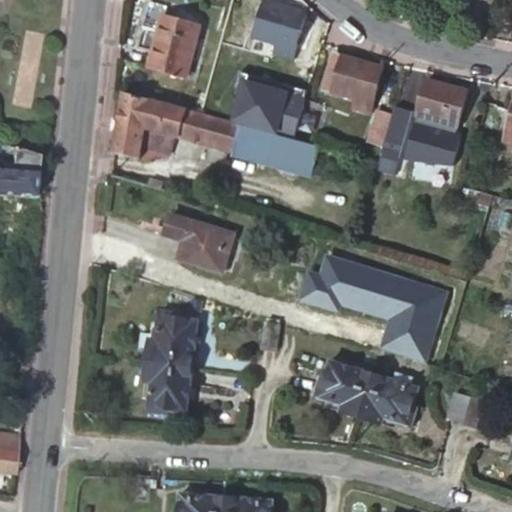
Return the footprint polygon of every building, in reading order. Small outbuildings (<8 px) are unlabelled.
[(306,9),(273,0),(266,0),(256,33),(278,39),(275,50),(291,55),(306,9)] [(200,24),(167,14),(152,64),(185,74),(200,24)] [(383,65),(343,53),(331,88),(356,95),(354,99),(370,105),(383,65)] [(453,136),(465,90),(424,78),(415,111),(395,105),(392,115),(376,169),(392,174),(397,156),(408,159),(450,164),(457,137),(453,136)] [(28,107),(31,95),(19,92),(22,81),(17,80),(11,102),(28,107)] [(127,91),(115,150),(140,155),(147,125),(232,149),(239,122),(200,111),(127,91)] [(383,143),(392,115),(378,110),(369,138),(383,143)] [(239,122),(232,149),(231,152),(266,163),(267,159),(309,171),(317,144),(293,137),(239,122)] [(0,201),(34,203),(37,156),(8,154),(8,167),(0,166),(0,201)] [(221,269),(232,231),(170,213),(164,236),(181,241),(177,256),(221,269)] [(293,227),(276,222),(274,227),(244,219),(239,237),(286,250),(293,227)] [(448,289),(462,293),(467,279),(443,271),(439,282),(448,284),(448,289)] [(281,319),(300,325),(306,309),(269,299),(264,314),(281,319)] [(149,357),(196,363),(201,320),(183,317),(183,310),(162,308),(157,336),(151,336),(149,357)] [(269,319),(264,341),(274,343),(281,322),(269,319)] [(410,358),(440,367),(443,357),(413,349),(410,358)] [(341,409),(360,416),(376,369),(332,355),(325,375),(320,373),(313,393),(343,402),(341,409)] [(191,409),(196,363),(149,357),(146,379),(152,380),(149,409),(171,413),(172,407),(191,409)] [(376,369),(360,416),(382,423),(384,414),(413,423),(419,404),(414,402),(420,382),(376,369)] [(454,420),(475,425),(483,400),(462,395),(454,420)] [(0,468),(15,470),(19,429),(0,426),(0,468)] [(222,511),(224,487),(202,486),(201,493),(173,493),(171,511),(222,511)] [(222,511),(271,511),(272,497),(243,495),(244,488),(224,487),(222,511)]
